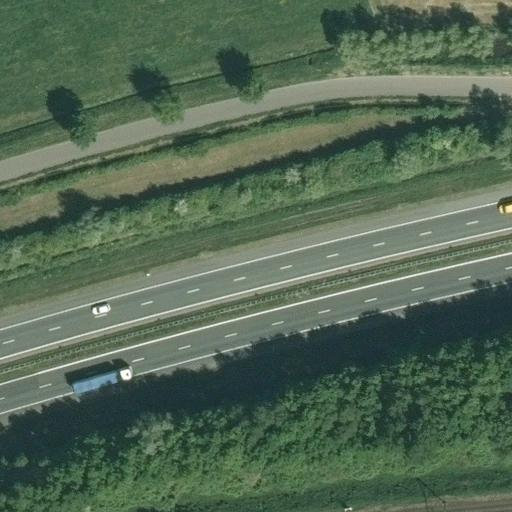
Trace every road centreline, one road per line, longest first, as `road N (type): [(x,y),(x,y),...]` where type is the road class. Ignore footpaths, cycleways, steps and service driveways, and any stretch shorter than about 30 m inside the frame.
road 1 (motorway): [(511,212),(0,346)]
road 2 (motorway): [(0,406),(511,272)]
road 3 (unclassified): [(0,173),(319,90),(511,85)]
